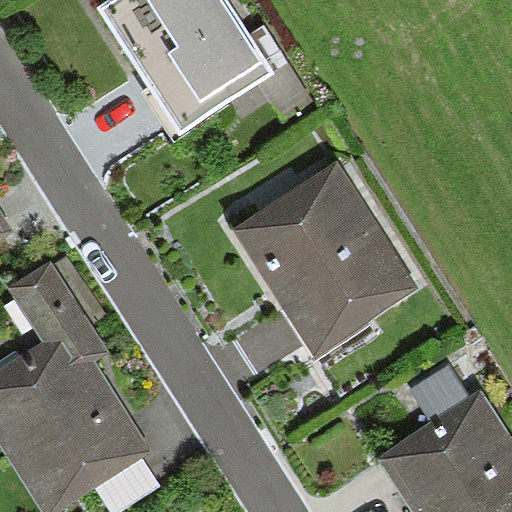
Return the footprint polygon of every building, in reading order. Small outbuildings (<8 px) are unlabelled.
[(177,135),(280,68),(236,0),(124,0),(100,16),(177,135)] [(311,356),(418,288),(342,170),(300,198),(235,239),(311,356)] [(0,241),(13,233),(0,212),(0,241)] [(0,377),(0,426),(54,511),(56,511),(153,451),(95,361),(110,351),(57,268),(16,294),(49,346),(0,377)] [(388,459),(423,511),(511,511),(511,436),(461,363),(418,392),(440,424),(388,459)]
